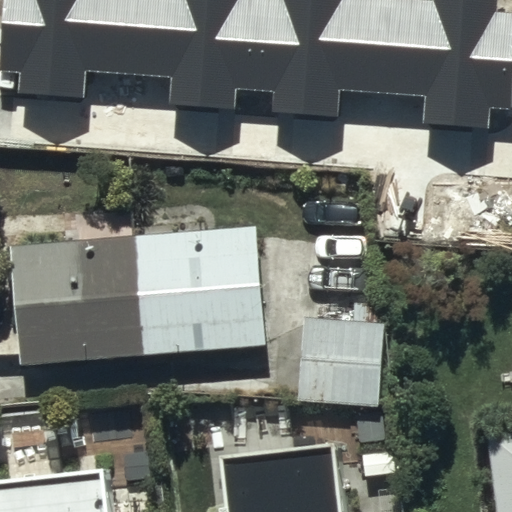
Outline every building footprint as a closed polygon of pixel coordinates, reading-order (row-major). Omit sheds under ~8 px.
[(180,23),(170,145),(249,151),(248,171),(298,174),(299,156),(511,171),(511,96),(455,93),(462,3),(419,0),(187,0),(191,4),(180,23)] [(116,47),(9,41),(3,136),(110,142),(116,47)] [(258,238),(12,256),(21,374),(112,368),(114,385),(146,383),(144,366),(266,357),(258,238)] [(384,322),(307,316),(302,397),(378,402),(384,322)] [(345,511),(338,444),(227,456),(233,511),(345,511)] [(511,511),(511,447),(491,450),(487,450),(493,511),(511,511)] [(114,511),(110,467),(0,479),(0,501),(1,511),(114,511)]
